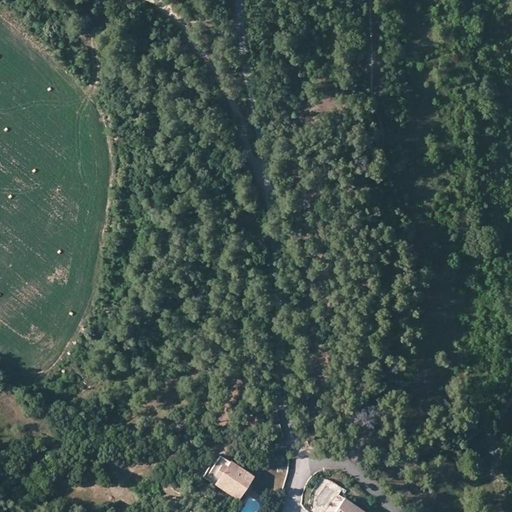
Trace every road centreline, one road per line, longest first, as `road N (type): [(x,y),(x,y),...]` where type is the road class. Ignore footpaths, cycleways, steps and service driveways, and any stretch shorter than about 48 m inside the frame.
road 1 (track): [(296,476),(261,167),(204,61),(138,0)]
road 2 (track): [(261,167),(237,47),(237,0)]
road 3 (residential): [(393,511),(352,471),(319,463),(296,476),(289,511)]
